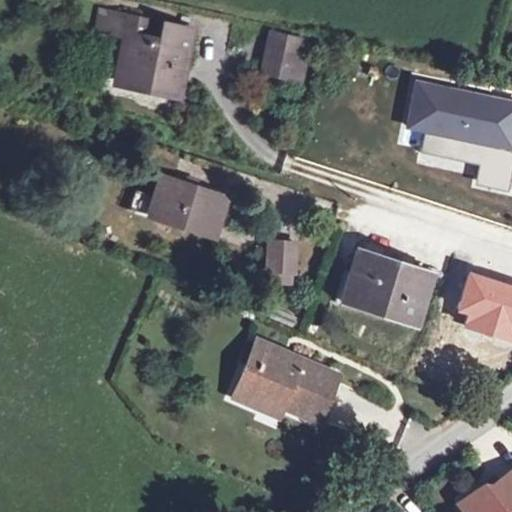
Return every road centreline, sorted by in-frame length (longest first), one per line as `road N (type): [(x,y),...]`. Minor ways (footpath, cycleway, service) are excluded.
road 1 (residential): [(511,236),(291,164),(261,169),(35,94)]
road 2 (residential): [(348,511),(511,395)]
